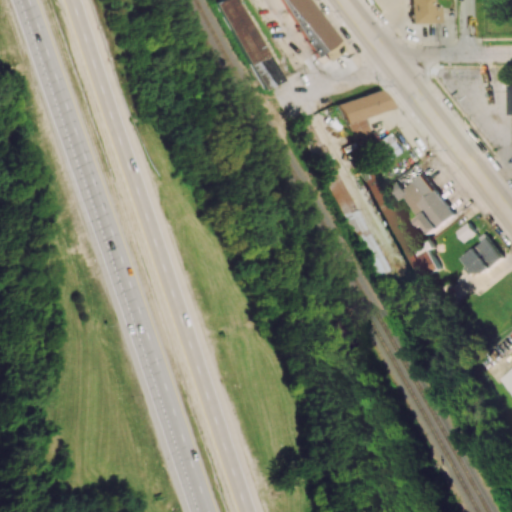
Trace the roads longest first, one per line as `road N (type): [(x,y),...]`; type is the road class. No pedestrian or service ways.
road 1 (motorway): [(26,0),(171,428)]
road 2 (motorway): [(246,501),(102,79)]
road 3 (secondary): [(344,0),(511,217)]
